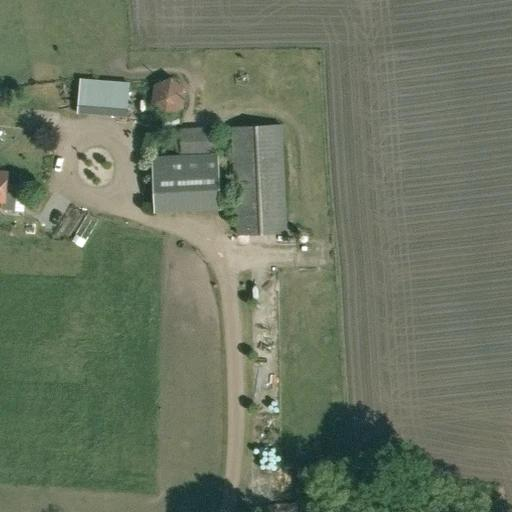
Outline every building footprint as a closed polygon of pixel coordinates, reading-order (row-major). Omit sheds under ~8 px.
[(183,78),(159,77),(158,108),(182,109),(183,78)] [(127,116),(130,82),(81,78),(78,112),(127,116)] [(237,234),(286,232),(281,124),(232,127),(237,234)] [(177,154),(217,152),(216,127),(176,129),(177,154)] [(220,209),(217,152),(177,154),(151,155),(153,212),(220,209)]
